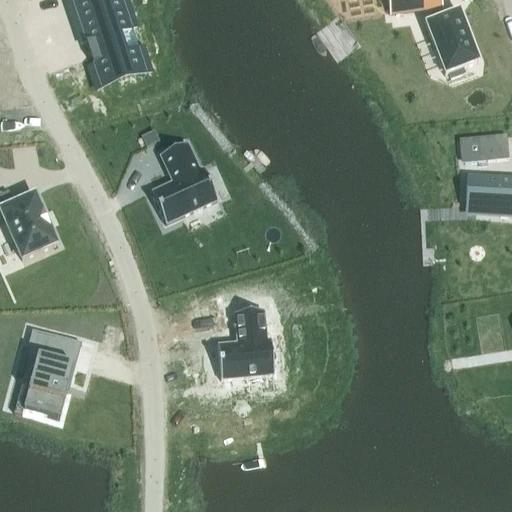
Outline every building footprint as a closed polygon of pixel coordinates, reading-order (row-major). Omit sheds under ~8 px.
[(120,0),(99,0),(72,9),(91,68),(97,66),(103,85),(144,71),(120,0)] [(420,0),(388,0),(391,18),(423,13),(420,0)] [(458,15),(425,28),(444,79),(448,77),(450,82),(464,77),(462,72),(477,66),(458,15)] [(149,136),(141,140),(146,150),(154,147),(149,136)] [(482,141),(462,142),(464,167),(485,165),(482,141)] [(174,193),(153,203),(167,235),(219,211),(205,179),(201,181),(189,154),(162,166),(174,193)] [(511,183),(466,181),(465,204),(475,205),(475,217),(511,219),(511,183)] [(8,195),(0,198),(0,217),(21,264),(55,249),(33,200),(14,208),(8,195)] [(218,354),(221,389),(273,383),(269,349),(267,349),(264,321),(233,324),(236,352),(218,354)] [(32,334),(20,377),(32,380),(22,415),(58,425),(72,373),(50,367),(57,341),(32,334)]
